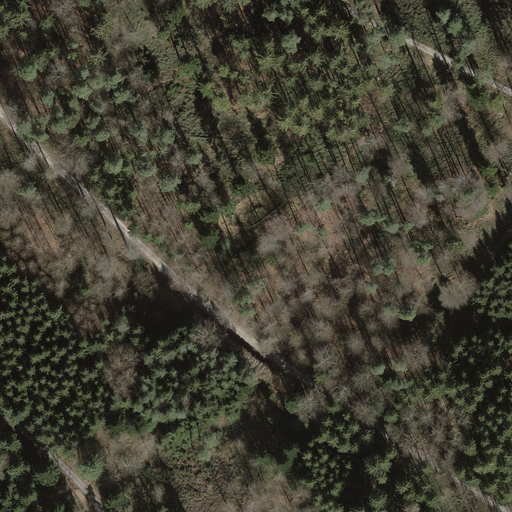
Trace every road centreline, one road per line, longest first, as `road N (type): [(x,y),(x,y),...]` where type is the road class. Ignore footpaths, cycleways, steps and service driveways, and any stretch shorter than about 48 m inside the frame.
road 1 (track): [(0,113),(248,341),(503,511)]
road 2 (track): [(333,0),(511,92)]
road 3 (track): [(0,409),(68,470),(100,511)]
